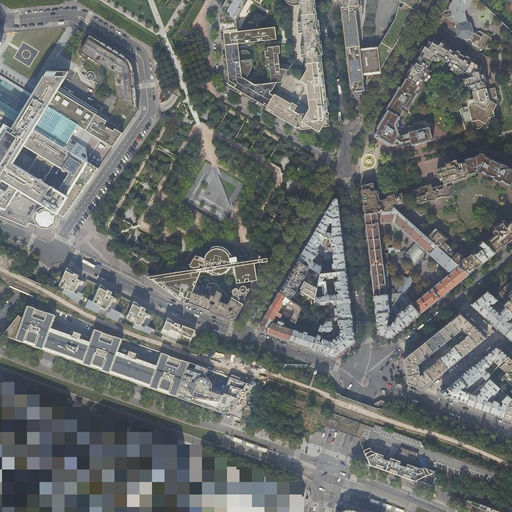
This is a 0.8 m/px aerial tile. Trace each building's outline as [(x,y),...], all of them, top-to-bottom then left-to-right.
[(227,0),(222,8),(220,13),(219,17),(220,27),(221,34),(238,32),(237,21),(248,0),(255,0),(261,4),(263,0),(227,0)] [(285,0),(286,2),(288,3),(291,5),(294,5),(299,4),(301,21),(297,22),(298,30),(303,30),(303,32),(305,45),(304,46),(300,46),(301,55),(306,54),(306,56),(307,64),(322,62),(321,56),(319,38),(317,18),(314,0),(285,0)] [(339,0),(340,4),(341,7),(342,8),(343,19),(345,38),(347,55),(349,74),(351,85),(353,90),(356,94),(357,93),(361,86),(362,81),(361,75),(364,74),(364,73),(371,72),(372,72),(375,73),(378,75),(389,55),(400,37),(412,17),(421,0),(405,0),(404,3),(408,6),(406,9),(405,10),(398,20),(396,19),(394,28),(394,29),(391,27),(389,37),(387,36),(384,46),(380,53),(379,53),(363,55),(362,55),(359,31),(362,30),(363,28),(365,9),(364,0),(339,0)] [(404,3),(405,0),(404,0),(398,20),(405,10),(406,9),(408,6),(404,3)] [(465,13),(472,0),(451,0),(447,8),(447,10),(445,11),(443,15),(444,15),(441,19),(441,20),(440,20),(438,23),(436,26),(439,29),(455,38),(459,37),(462,40),(463,43),(466,42),(467,45),(479,52),(481,48),(485,50),(491,40),(480,33),(478,33),(477,35),(474,34),(472,25),(467,22),(465,13)] [(277,40),(276,28),(238,32),(221,34),(222,41),(222,46),(225,46),(225,47),(227,58),(224,59),(224,62),(226,76),(226,80),(229,82),(232,82),(233,88),(230,89),(231,90),(238,94),(255,104),(264,109),(265,110),(266,108),(274,95),(271,93),(277,83),(281,82),(291,66),(288,65),(284,64),(277,63),(276,53),(278,53),(277,46),(265,48),(269,83),(256,85),(255,85),(246,79),(251,73),(253,67),(254,63),(254,61),(254,58),(253,56),(251,53),(250,52),(247,51),(244,51),(241,52),(240,53),(239,44),(277,40)] [(130,61),(128,59),(116,51),(91,36),(79,54),(81,55),(97,65),(99,63),(112,71),(113,72),(114,73),(115,74),(115,75),(117,97),(138,110),(134,69),(133,67),(133,66),(132,64),(131,63),(130,61)] [(482,75),(480,69),(477,69),(477,68),(478,67),(471,63),(471,61),(468,60),(469,58),(466,56),(465,58),(459,54),(459,53),(456,51),(455,52),(454,52),(443,45),(444,44),(443,43),(441,42),(440,43),(434,40),(435,38),(432,36),(431,38),(429,37),(427,40),(428,41),(428,42),(425,47),(423,46),(420,53),(421,53),(419,56),(415,63),(414,62),(414,63),(412,66),(407,74),(407,75),(408,76),(406,79),(418,86),(419,82),(422,84),(429,72),(427,70),(432,61),(433,60),(435,61),(439,60),(440,58),(449,63),(449,64),(448,66),(460,73),(462,71),(469,75),(470,78),(466,79),(469,89),(473,88),(474,92),(485,89),(484,83),(485,82),(483,76),(482,75)] [(18,60),(29,66),(37,53),(32,50),(31,52),(22,47),(17,55),(20,57),(18,60)] [(292,103),(291,104),(275,94),(274,95),(266,108),(272,111),(271,113),(274,115),(290,125),(299,130),(305,129),(318,128),(329,126),(328,117),(328,112),(325,111),(327,107),(327,102),(325,87),(323,87),(322,83),(320,82),(322,80),(321,69),(323,69),(322,65),(322,62),(307,64),(305,64),(306,71),(300,81),(311,87),(309,90),(310,99),(310,100),(310,101),(311,108),(307,113),(299,114),(295,112),(294,111),(295,110),(294,109),(293,108),(292,108),(294,104),(292,103)] [(86,67),(82,73),(87,77),(87,78),(88,79),(91,80),(92,81),(93,81),(100,85),(102,81),(102,76),(97,74),(97,73),(95,71),(94,71),(92,70),(90,70),(86,67)] [(0,216),(4,218),(20,225),(27,228),(29,223),(42,228),(43,228),(43,229),(44,229),(46,229),(50,228),(51,227),(52,227),(54,225),(55,223),(56,220),(56,218),(56,214),(56,213),(64,218),(67,212),(97,169),(97,168),(80,157),(86,148),(71,138),(68,143),(37,125),(48,107),(78,126),(112,147),(122,134),(108,125),(109,123),(96,114),(98,111),(60,87),(67,76),(55,76),(57,72),(48,72),(45,76),(44,76),(33,95),(12,130),(6,126),(8,123),(0,118),(0,216)] [(365,81),(364,74),(361,75),(362,81),(361,86),(357,93),(366,92),(366,90),(365,81)] [(0,75),(0,118),(8,123),(6,126),(12,130),(33,95),(26,91),(11,82),(0,75)] [(415,92),(419,86),(418,86),(406,79),(400,88),(399,87),(399,88),(386,109),(388,110),(383,117),(377,128),(378,130),(376,133),(375,135),(375,136),(380,140),(392,147),(394,143),(398,145),(410,144),(411,146),(429,141),(432,140),(429,127),(424,128),(423,126),(421,126),(421,124),(419,123),(418,124),(417,126),(415,126),(416,129),(417,130),(404,133),(404,134),(402,135),(401,135),(398,133),(397,127),(399,126),(399,125),(398,121),(400,117),(404,111),(403,110),(404,107),(407,109),(408,109),(417,94),(415,92)] [(487,90),(486,89),(485,89),(474,92),(476,98),(468,100),(470,106),(462,108),(467,131),(481,127),(485,122),(486,123),(496,107),(495,106),(498,100),(495,88),(487,90)] [(48,107),(37,125),(68,143),(78,126),(48,107)] [(511,180),(511,168),(497,162),(497,161),(493,159),(488,157),(487,156),(484,154),(480,154),(476,155),(476,156),(471,158),(470,157),(466,159),(465,160),(465,162),(469,175),(476,173),(476,172),(480,171),(484,173),(494,178),(493,179),(500,182),(501,181),(510,185),(511,180)] [(469,175),(465,162),(458,164),(457,160),(453,161),(453,162),(449,163),(446,164),(446,167),(438,169),(441,182),(443,181),(444,185),(432,188),(432,185),(428,186),(420,188),(420,189),(412,191),(415,204),(419,203),(420,204),(430,201),(430,202),(436,201),(435,200),(446,197),(446,198),(451,197),(450,191),(452,191),(451,187),(447,188),(446,184),(450,183),(450,182),(453,182),(453,183),(458,181),(458,180),(465,178),(465,176),(469,175)] [(387,196),(387,199),(380,201),(380,199),(377,190),(375,191),(373,183),(364,185),(361,186),(362,190),(365,214),(390,211),(394,208),(396,210),(398,209),(406,207),(402,193),(395,195),(395,194),(387,196)] [(339,209),(338,199),(334,198),(329,207),(324,214),(331,219),(340,218),(339,215),(339,209)] [(451,273),(459,267),(427,238),(396,210),(394,208),(390,211),(365,214),(368,245),(370,260),(374,296),(386,294),(378,223),(392,222),(394,223),(416,242),(415,244),(414,243),(403,256),(414,265),(424,254),(425,253),(424,253),(426,251),(451,273)] [(320,222),(329,228),(341,227),(340,224),(340,218),(331,219),(324,214),(322,218),(320,222)] [(511,221),(507,225),(503,220),(500,223),(501,224),(499,226),(498,225),(494,228),(495,230),(492,232),(495,235),(484,243),(495,253),(502,247),(501,247),(502,246),(503,245),(504,246),(511,239),(511,221)] [(331,237),(341,236),(342,236),(342,234),(341,227),(329,228),(320,222),(317,226),(315,230),(327,238),(329,237),(331,237)] [(473,256),(471,254),(465,259),(464,258),(463,259),(460,257),(461,255),(457,252),(456,253),(450,248),(451,247),(445,241),(447,239),(435,228),(427,238),(459,267),(468,275),(474,270),(481,264),(478,259),(477,260),(473,256)] [(324,256),(324,251),(318,247),(322,239),(324,239),(325,238),(327,240),(327,238),(315,230),(311,237),(306,245),(319,253),(324,256)] [(328,247),(329,243),(327,242),(325,248),(324,251),(324,256),(330,255),(333,255),(344,253),(343,249),(342,236),(341,236),(331,237),(332,242),(331,243),(331,246),(331,247),(328,247)] [(487,259),(495,253),(484,243),(483,242),(480,246),(483,249),(482,250),(481,250),(473,256),(477,260),(478,259),(481,264),(487,259)] [(320,273),(322,265),(319,265),(313,261),(313,259),(315,259),(319,253),(306,245),(302,253),(297,261),(320,273)] [(221,248),(218,247),(213,248),(209,249),(209,250),(207,252),(205,254),(204,258),(204,262),(194,259),(191,266),(191,267),(193,268),(195,268),(200,267),(201,265),(202,266),(225,262),(225,265),(226,265),(230,264),(231,263),(237,262),(237,265),(234,265),(237,282),(254,280),(251,263),(244,264),(243,264),(242,261),(237,262),(236,257),(230,259),(228,253),(225,250),(221,248)] [(334,268),(334,269),(325,270),(324,273),(346,271),(345,267),(344,253),(333,255),(333,263),(332,264),(332,266),(329,267),(329,268),(329,269),(331,269),(334,268)] [(330,255),(324,256),(322,265),(320,273),(320,274),(323,273),(326,260),(328,260),(328,261),(331,260),(330,255)] [(320,273),(297,261),(288,276),(279,292),(301,307),(311,314),(312,311),(294,298),(292,297),(291,296),(293,292),(295,293),(296,291),(294,290),(296,287),(297,287),(298,286),(300,287),(298,291),(314,300),(315,296),(317,286),(317,285),(314,285),(307,281),(306,282),(304,281),(303,282),(301,281),(300,280),(302,277),(304,278),(304,277),(305,276),(303,275),(303,274),(305,271),(307,270),(308,269),(316,274),(316,275),(319,277),(320,274),(320,273)] [(229,269),(230,266),(221,268),(221,269),(212,271),(211,271),(208,272),(211,274),(214,275),(219,275),(222,275),(226,273),(227,271),(229,269)] [(468,275),(459,267),(451,273),(412,305),(419,314),(430,305),(442,296),(454,286),(463,279),(468,275)] [(147,314),(149,310),(138,305),(121,296),(117,304),(115,303),(117,299),(113,297),(115,293),(101,286),(87,279),(82,289),(81,289),(81,288),(84,282),(80,280),(81,277),(66,269),(57,289),(61,292),(86,307),(96,312),(127,325),(193,350),(200,332),(189,328),(171,322),(166,319),(155,313),(151,321),(149,320),(151,316),(147,314)] [(202,270),(201,270),(151,278),(154,280),(154,281),(157,284),(162,287),(163,285),(181,298),(182,297),(186,299),(185,300),(184,302),(189,304),(196,286),(201,272),(202,272),(202,270)] [(338,276),(338,278),(337,278),(337,281),(334,281),(335,285),(333,285),(333,286),(342,285),(348,285),(347,278),(346,271),(324,273),(323,273),(320,274),(319,277),(317,285),(317,286),(322,285),(322,287),(327,287),(326,281),(324,280),(324,277),(327,277),(327,278),(330,278),(334,278),(335,276),(337,276),(338,276)] [(408,276),(407,278),(404,276),(397,293),(402,293),(405,296),(412,277),(408,276)] [(511,281),(509,284),(508,283),(507,283),(501,290),(499,293),(500,294),(496,299),(501,304),(509,311),(511,313),(511,281)] [(218,287),(215,284),(209,284),(206,289),(211,291),(216,293),(217,291),(218,289),(218,287)] [(349,295),(348,285),(342,285),(333,286),(333,287),(335,287),(335,290),(337,290),(338,294),(330,295),(329,295),(328,293),(327,287),(322,287),(322,291),(320,291),(321,295),(322,295),(323,296),(318,296),(315,296),(314,300),(314,302),(330,300),(332,300),(336,300),(349,298),(349,295)] [(213,301),(216,293),(211,291),(209,297),(208,297),(198,293),(200,287),(196,286),(189,304),(200,308),(209,311),(212,304),(213,301)] [(241,288),(240,289),(238,290),(237,289),(236,288),(235,289),(233,289),(232,291),(232,292),(234,295),(233,295),(232,298),(241,307),(241,306),(242,306),(244,303),(242,302),(243,299),(249,289),(246,289),(245,287),(244,286),(243,286),(241,287),(241,288)] [(220,316),(230,319),(235,317),(237,314),(241,307),(232,298),(218,287),(218,289),(224,294),(224,295),(228,299),(229,298),(231,300),(228,304),(220,301),(222,294),(221,293),(217,291),(216,293),(213,301),(215,302),(214,304),(212,304),(209,311),(220,316)] [(295,323),(301,307),(279,292),(272,303),(270,307),(278,312),(283,304),(284,304),(283,302),(282,301),(283,300),(284,300),(285,301),(286,304),(291,307),(290,309),(292,309),(293,308),(295,309),(292,317),(284,311),(282,314),(291,320),(295,323)] [(499,305),(501,304),(496,299),(487,292),(479,298),(471,305),(479,312),(485,317),(493,309),(491,307),(490,307),(489,305),(492,304),(495,301),(499,305)] [(390,312),(394,311),(398,301),(399,299),(402,293),(397,293),(386,294),(374,296),(375,303),(376,313),(390,312)] [(402,301),(407,306),(405,308),(406,310),(406,311),(405,311),(403,309),(402,310),(402,309),(400,310),(401,311),(400,312),(398,309),(400,303),(398,301),(394,311),(397,315),(406,325),(412,320),(419,314),(412,305),(405,296),(402,293),(399,299),(401,301),(402,301)] [(338,320),(351,319),(351,314),(349,298),(336,300),(337,308),(333,308),(334,315),(337,315),(338,320)] [(37,309),(44,312),(49,313),(51,307),(39,301),(37,309)] [(498,313),(493,309),(485,317),(490,322),(495,326),(509,311),(501,304),(499,305),(504,309),(500,312),(501,313),(500,315),(498,315),(498,313)] [(155,366),(155,368),(133,360),(126,358),(116,354),(88,344),(75,340),(68,337),(49,330),(48,330),(48,328),(48,325),(47,322),(45,320),(42,318),(44,312),(37,309),(28,306),(25,314),(26,314),(25,318),(19,316),(3,335),(29,345),(87,365),(153,389),(177,397),(189,362),(170,355),(169,356),(167,364),(165,363),(163,363),(160,364),(157,365),(155,366)] [(281,316),(282,314),(278,312),(270,307),(268,310),(265,316),(273,320),(277,314),(281,316)] [(320,320),(321,319),(312,311),(311,314),(320,320)] [(511,313),(509,311),(495,326),(501,331),(505,335),(511,326),(511,323),(510,322),(509,323),(508,322),(506,321),(507,320),(509,320),(511,317),(511,313)] [(399,330),(406,325),(397,315),(396,316),(394,315),(391,322),(392,322),(391,324),(387,323),(388,321),(389,321),(392,314),(390,314),(390,312),(376,313),(377,321),(378,333),(382,334),(390,338),(399,330)] [(466,333),(473,325),(467,320),(460,314),(455,318),(450,321),(460,333),(459,331),(461,330),(461,329),(463,329),(463,330),(466,333)] [(272,323),(273,320),(265,316),(262,320),(259,325),(261,331),(264,331),(266,332),(269,327),(270,328),(272,323)] [(51,322),(42,318),(45,320),(47,322),(48,325),(48,328),(48,330),(49,330),(51,322)] [(352,327),(352,319),(351,319),(338,320),(333,321),(324,322),(324,324),(323,326),(321,325),(318,331),(322,332),(323,330),(326,332),(330,331),(332,328),(332,323),(333,324),(335,324),(336,322),(338,322),(339,328),(340,328),(341,333),(345,333),(345,336),(353,335),(353,330),(352,327)] [(279,321),(277,325),(272,323),(270,328),(269,327),(266,332),(277,336),(290,341),(293,331),(283,327),(283,325),(284,325),(285,324),(283,323),(279,321)] [(459,334),(460,333),(450,321),(444,326),(438,332),(446,342),(458,333),(459,334)] [(476,345),(486,337),(480,332),(473,325),(466,333),(465,335),(467,335),(468,335),(476,345)] [(93,329),(88,344),(116,354),(121,339),(93,329)] [(305,334),(300,332),(299,332),(294,330),(293,331),(290,341),(300,345),(312,349),(316,338),(310,336),(309,336),(307,335),(307,334),(307,333),(306,333),(305,334)] [(327,346),(329,341),(325,339),(326,337),(326,334),(322,332),(318,331),(317,333),(317,335),(316,338),(312,349),(318,351),(328,355),(331,347),(327,346)] [(435,351),(446,342),(438,332),(431,337),(425,342),(434,354),(435,353),(434,352),(435,351)] [(338,335),(335,337),(334,336),(333,337),(333,339),(332,340),(331,342),(329,341),(327,346),(331,347),(328,355),(334,357),(336,356),(343,350),(353,343),(354,341),(354,338),(353,335),(345,336),(345,333),(341,333),(339,333),(339,336),(338,335)] [(468,352),(476,345),(468,335),(467,335),(465,337),(465,338),(465,339),(461,342),(460,341),(459,342),(459,343),(458,345),(457,344),(453,346),(462,357),(468,352)] [(434,354),(425,342),(418,347),(412,352),(421,362),(433,353),(434,354)] [(454,363),(462,357),(453,346),(450,349),(451,350),(447,354),(445,353),(444,354),(445,355),(444,356),(443,356),(442,356),(439,359),(447,369),(454,363)] [(498,365),(507,356),(497,347),(489,353),(483,358),(489,366),(492,362),(492,360),(494,360),(494,362),(496,365),(492,369),(493,371),(498,365)] [(511,349),(509,353),(507,356),(498,365),(506,372),(501,377),(510,385),(510,390),(511,392),(511,349)] [(404,364),(404,359),(412,352),(411,351),(401,358),(402,364),(404,364)] [(420,363),(421,362),(412,352),(404,359),(404,364),(405,366),(407,376),(418,374),(419,373),(420,372),(419,370),(421,370),(420,368),(419,368),(419,365),(418,365),(417,364),(420,363)] [(160,353),(155,368),(155,366),(157,365),(160,364),(163,363),(165,363),(167,364),(169,356),(160,353)] [(489,366),(483,358),(477,362),(474,365),(482,376),(483,377),(486,379),(493,371),(492,369),(489,373),(486,370),(484,370),(484,369),(485,368),(487,368),(489,366)] [(439,376),(447,369),(439,359),(436,361),(436,362),(432,366),(431,365),(430,366),(431,367),(429,368),(428,367),(424,370),(433,380),(439,376)] [(207,371),(208,369),(189,362),(177,397),(186,400),(187,398),(205,404),(205,406),(223,413),(226,413),(228,413),(230,412),(232,411),(234,409),(251,385),(230,377),(224,393),(212,388),(217,375),(207,371)] [(467,388),(482,376),(474,365),(466,372),(459,377),(466,386),(467,388)] [(419,373),(418,374),(407,376),(407,379),(408,384),(416,386),(423,389),(433,380),(424,370),(423,371),(423,373),(421,375),(419,373)] [(462,389),(466,386),(459,377),(451,384),(440,392),(444,397),(454,400),(466,404),(470,393),(460,390),(460,389),(461,388),(462,389)] [(501,392),(502,391),(488,379),(476,393),(477,394),(476,396),(470,393),(466,404),(478,409),(489,413),(493,402),(487,401),(488,399),(492,394),(493,395),(498,389),(499,390),(499,391),(500,392),(501,392)] [(0,387),(0,511),(200,511),(187,507),(180,450),(97,422),(90,426),(66,419),(65,410),(0,387)] [(508,405),(511,400),(502,391),(501,392),(505,396),(501,401),(503,403),(501,407),(499,406),(499,404),(497,402),(494,400),(493,401),(493,402),(489,413),(495,415),(504,418),(508,405)] [(420,468),(419,468),(371,451),(367,443),(367,442),(367,441),(378,409),(387,405),(385,402),(383,401),(381,400),(378,402),(375,404),(360,443),(370,464),(416,481),(434,472),(434,471),(429,469),(428,469),(422,467),(420,468)] [(415,460),(417,454),(399,448),(396,458),(414,465),(414,464),(415,464),(416,461),(415,460)] [(210,464),(208,465),(205,468),(203,470),(202,473),(201,473),(192,501),(211,507),(218,486),(279,508),(277,511),(299,511),(301,509),(301,508),(300,507),(301,502),(301,499),(300,496),(298,494),(296,493),(293,492),(293,491),(258,478),(255,476),(253,476),(253,477),(218,464),(217,465),(214,464),(210,464)] [(434,472),(416,481),(433,487),(436,485),(444,487),(437,472),(434,471),(434,472)] [(503,511),(453,494),(455,497),(464,501),(465,501),(482,509),(487,511),(488,511),(489,511),(503,511)]
